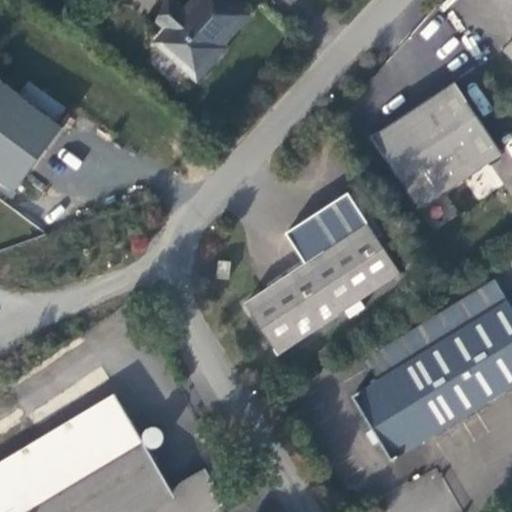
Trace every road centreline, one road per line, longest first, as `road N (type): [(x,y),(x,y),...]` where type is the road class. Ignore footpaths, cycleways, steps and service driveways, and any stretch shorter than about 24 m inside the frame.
road 1 (unclassified): [(391,0),(198,213),(174,276),(303,511)]
road 2 (unknown): [(0,433),(121,364),(193,471),(252,426)]
road 3 (unknown): [(174,276),(115,288),(30,334)]
